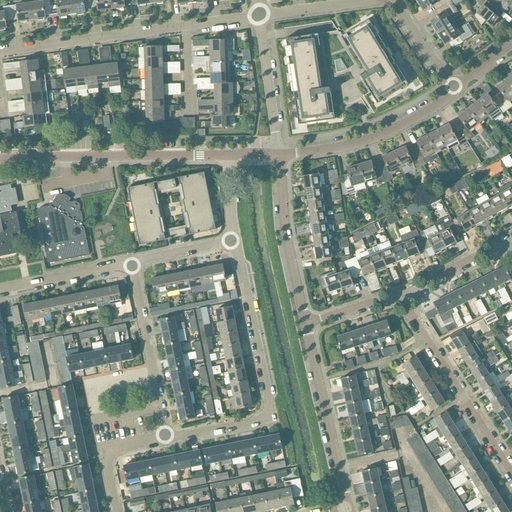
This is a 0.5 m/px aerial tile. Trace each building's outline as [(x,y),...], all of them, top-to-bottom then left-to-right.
[(39,18),(39,19),(44,19),(44,17),(46,17),(46,16),(53,15),(50,0),(43,0),(30,2),(33,19),(39,18)] [(70,0),(50,0),(53,15),(59,14),(59,15),(61,15),(61,17),(66,16),(66,14),(72,13),(70,0)] [(78,13),(78,14),(84,13),(84,12),(86,11),(92,10),(90,0),(70,0),(72,13),(78,13)] [(100,10),(101,11),(106,10),(106,9),(112,8),(110,0),(90,0),(92,10),(99,9),(99,10),(100,10)] [(110,0),(112,8),(117,7),(118,9),(124,8),(124,6),(125,6),(125,5),(132,4),(131,0),(110,0)] [(418,0),(424,10),(438,2),(441,7),(451,0),(450,0),(418,0)] [(431,20),(439,32),(453,23),(449,17),(458,12),(451,0),(441,7),(444,13),(431,20)] [(486,20),(493,26),(499,18),(505,11),(491,0),(475,0),(481,8),(476,13),(477,13),(474,16),(478,21),(478,20),(483,24),(486,20)] [(510,5),(511,6),(511,0),(499,0),(500,0),(499,0),(491,0),(505,11),(510,5)] [(21,21),(22,22),(27,21),(27,19),(33,19),(30,2),(17,4),(17,5),(10,6),(12,21),(19,20),(20,21),(21,21)] [(0,30),(6,29),(5,27),(7,27),(6,22),(12,21),(10,6),(3,7),(3,11),(0,11),(0,30)] [(360,75),(377,103),(409,84),(369,19),(341,36),(348,47),(353,44),(369,71),(361,76),(361,75),(360,75)] [(439,32),(446,44),(459,36),(463,41),(475,33),(468,23),(466,25),(466,24),(457,30),(453,23),(439,32)] [(286,38),(299,124),(335,119),(331,86),(330,86),(330,87),(321,88),(314,47),(320,46),(319,34),(286,38)] [(210,45),(210,52),(226,51),(225,39),(203,40),(203,46),(210,45)] [(144,47),(145,58),(163,57),(163,52),(169,52),(169,46),(144,47)] [(237,60),(250,59),(249,50),(237,50),(237,60)] [(204,57),(204,62),(226,62),(226,51),(210,52),(210,57),(204,57)] [(98,83),(108,82),(109,82),(106,57),(100,58),(101,65),(96,66),(98,83)] [(108,82),(109,88),(120,86),(120,81),(118,63),(112,64),(111,57),(106,57),(109,82),(108,82)] [(145,58),(145,69),(170,68),(170,63),(163,63),(163,57),(145,58)] [(333,61),(338,72),(346,69),(341,58),(333,61)] [(84,60),(88,90),(99,89),(98,83),(96,66),(90,66),(89,59),(84,60)] [(21,68),(22,73),(39,71),(38,60),(13,63),(14,68),(21,68)] [(76,86),(77,91),(88,90),(84,60),(79,61),(80,68),(75,68),(77,86),(76,86)] [(65,87),(76,86),(77,86),(75,68),(69,69),(68,62),(62,63),(65,87)] [(210,67),(211,73),(226,73),(226,62),(204,62),(204,67),(210,67)] [(145,69),(145,80),(163,79),(163,74),(170,73),(170,68),(145,69)] [(16,79),(16,85),(46,81),(44,70),(39,71),(22,73),(23,79),(16,79)] [(204,79),(204,84),(208,84),(229,83),(226,83),(226,73),(211,73),(211,79),(204,79)] [(145,80),(146,90),(171,89),(171,84),(164,84),(163,79),(145,80)] [(496,95),(507,110),(511,106),(511,105),(509,101),(511,98),(511,85),(507,79),(497,86),(501,91),(496,95)] [(24,89),(25,95),(47,92),(46,81),(16,85),(17,90),(24,89)] [(215,89),(215,95),(233,94),(239,94),(239,92),(239,91),(240,89),(239,87),(239,86),(238,85),(238,83),(229,83),(208,84),(208,89),(215,89)] [(146,90),(146,101),(164,101),(164,95),(171,95),(171,89),(146,90)] [(18,100),(19,106),(48,102),(47,92),(25,95),(25,100),(18,100)] [(208,100),(208,106),(233,105),(233,94),(215,95),(215,100),(208,100)] [(487,94),(478,101),(489,116),(493,121),(502,115),(502,114),(507,110),(496,95),(491,99),(487,94)] [(140,101),(140,113),(146,112),(171,111),(171,105),(164,105),(164,101),(146,101),(140,101)] [(468,108),(479,123),(489,116),(478,101),(468,108)] [(27,116),(41,114),(41,115),(46,114),(50,114),(48,102),(19,106),(20,111),(27,111),(27,116)] [(215,115),(215,116),(230,115),(230,116),(233,116),(233,105),(208,106),(208,110),(215,110),(215,115)] [(457,126),(467,142),(474,137),(471,132),(475,130),(473,127),(479,123),(468,108),(458,116),(463,122),(457,126)] [(146,112),(147,123),(165,123),(165,117),(172,117),(171,111),(146,112)] [(17,123),(18,128),(43,125),(47,125),(46,114),(41,115),(41,114),(27,116),(24,116),(24,122),(17,123)] [(205,122),(205,128),(230,127),(230,116),(230,115),(215,116),(215,115),(212,115),(212,122),(205,122)] [(451,146),(452,148),(459,145),(460,147),(467,142),(457,126),(452,129),(448,124),(438,129),(447,146),(448,148),(451,146)] [(436,152),(437,154),(441,152),(440,150),(447,146),(438,129),(427,135),(436,152)] [(436,152),(427,135),(416,141),(419,147),(414,149),(422,166),(428,163),(425,158),(436,152)] [(506,144),(499,150),(503,156),(511,150),(506,144)] [(401,169),(404,175),(422,166),(414,149),(408,152),(405,146),(394,151),(402,168),(401,169)] [(379,164),(386,182),(393,179),(392,175),(396,173),(395,171),(401,169),(402,168),(394,151),(383,157),(385,162),(379,164)] [(490,176),(491,177),(506,170),(501,160),(485,168),(489,176),(490,176)] [(359,164),(365,183),(376,180),(377,185),(386,182),(379,164),(373,167),(371,161),(359,164)] [(353,186),(365,183),(359,164),(347,167),(349,174),(343,176),(347,193),(354,191),(353,186)] [(338,183),(337,170),(328,171),(330,184),(338,183)] [(190,234),(190,235),(216,229),(205,172),(178,177),(178,178),(179,178),(180,185),(182,184),(185,199),(183,199),(186,213),(188,212),(190,227),(189,227),(190,234)] [(304,189),(321,186),(319,173),(302,176),(304,189)] [(499,194),(508,209),(511,206),(511,179),(510,175),(507,177),(510,182),(497,190),(499,194)] [(439,179),(442,186),(450,183),(446,176),(439,179)] [(158,182),(160,191),(177,187),(175,178),(172,179),(161,182),(161,181),(158,182)] [(128,188),(140,245),(166,240),(166,239),(164,232),(163,233),(160,218),(161,218),(159,204),(157,205),(154,190),(156,190),(154,183),(155,183),(155,182),(128,188)] [(0,256),(17,253),(12,234),(21,232),(16,211),(12,212),(11,205),(15,204),(11,184),(0,186),(0,256)] [(321,186),(304,189),(306,201),(323,197),(321,186)] [(422,200),(426,208),(442,200),(438,191),(422,200)] [(39,208),(38,210),(43,241),(44,241),(44,243),(47,262),(50,262),(73,258),(75,257),(76,257),(88,255),(89,253),(87,240),(85,239),(86,238),(84,228),(82,226),(84,224),(81,212),(79,210),(80,209),(80,207),(80,206),(80,205),(79,203),(78,202),(76,201),(74,201),(73,201),(72,202),(71,202),(70,203),(70,204),(68,203),(69,201),(71,198),(70,197),(65,194),(56,196),(53,201),(53,202),(51,206),(39,208)] [(489,199),(498,214),(508,209),(499,194),(489,199)] [(323,197),(306,201),(308,212),(325,209),(323,197)] [(479,205),(487,220),(498,214),(489,199),(479,205)] [(468,211),(477,227),(487,220),(479,205),(468,211)] [(325,209),(308,212),(310,224),(327,221),(325,209)] [(464,230),(466,232),(477,227),(468,211),(458,218),(464,230)] [(390,215),(394,223),(400,221),(396,213),(390,215)] [(394,223),(390,215),(386,218),(390,226),(394,223)] [(452,220),(459,233),(464,230),(458,218),(452,220)] [(438,233),(446,249),(457,243),(453,236),(459,233),(452,220),(443,225),(440,220),(433,223),(435,226),(438,233)] [(327,221),(310,224),(311,236),(329,233),(327,221)] [(372,232),(372,234),(377,231),(374,224),(369,226),(372,232)] [(361,238),(361,239),(368,236),(372,234),(372,232),(369,226),(358,231),(359,234),(361,238)] [(446,249),(438,233),(435,226),(423,231),(425,234),(420,236),(417,229),(416,230),(419,236),(425,249),(432,247),(435,254),(446,249)] [(168,232),(169,239),(187,235),(185,228),(168,232)] [(416,230),(400,236),(403,243),(402,243),(409,259),(426,252),(419,236),(416,230)] [(353,234),(357,241),(361,239),(361,238),(359,234),(358,231),(353,234)] [(329,233),(311,236),(313,248),(331,245),(329,233)] [(397,263),(409,259),(402,243),(391,247),(397,263)] [(331,257),(333,257),(331,245),(313,248),(315,260),(316,260),(317,266),(332,263),(331,257)] [(367,250),(367,251),(369,256),(375,272),(386,268),(380,252),(377,246),(367,250)] [(380,252),(386,268),(397,263),(391,247),(380,252)] [(351,259),(358,278),(364,275),(364,277),(375,272),(369,256),(367,251),(355,256),(356,257),(351,259)] [(337,274),(342,290),(354,286),(352,280),(358,278),(351,259),(345,262),(348,270),(337,274)] [(217,299),(218,303),(231,301),(229,293),(223,294),(220,282),(226,281),(222,264),(210,266),(214,283),(217,299)] [(198,269),(202,286),(214,283),(210,266),(198,269)] [(501,289),(504,288),(505,287),(504,283),(511,280),(505,267),(492,273),(499,286),(501,289)] [(187,271),(190,288),(202,286),(198,269),(187,271)] [(175,274),(179,291),(190,288),(187,271),(175,274)] [(336,271),(318,278),(322,290),(328,288),(331,294),(342,290),(337,274),(336,271)] [(492,273),(480,279),(487,292),(499,286),(492,273)] [(163,276),(167,293),(179,291),(175,274),(163,276)] [(167,293),(163,276),(151,279),(155,296),(167,293)] [(480,279),(469,286),(475,298),(487,292),(480,279)] [(109,305),(111,310),(116,309),(115,304),(121,302),(120,299),(128,298),(125,284),(106,288),(109,305)] [(469,286),(457,292),(463,304),(475,298),(469,286)] [(94,290),(98,307),(109,305),(106,288),(94,290)] [(508,295),(504,288),(498,291),(501,298),(508,295)] [(82,293),(86,310),(98,307),(94,290),(82,293)] [(457,292),(445,298),(451,310),(463,304),(457,292)] [(70,295),(74,312),(86,310),(82,293),(70,295)] [(58,298),(62,315),(74,312),(70,295),(58,298)] [(508,295),(501,298),(505,305),(511,301),(508,295)] [(47,300),(51,317),(62,315),(58,298),(47,300)] [(445,298),(433,304),(439,317),(442,322),(451,317),(450,315),(453,314),(451,310),(445,298)] [(474,303),(478,310),(484,307),(480,299),(474,303)] [(39,319),(41,327),(45,326),(44,318),(51,317),(47,300),(35,302),(39,319)] [(39,319),(35,302),(23,305),(26,322),(39,319)] [(150,309),(151,317),(171,313),(170,308),(169,303),(159,305),(159,307),(150,309)] [(5,322),(14,320),(21,318),(18,305),(11,307),(13,316),(4,318),(5,322)] [(196,310),(199,327),(204,326),(202,315),(208,313),(207,307),(196,310)] [(215,310),(218,323),(234,319),(232,307),(215,310)] [(484,307),(478,310),(481,316),(488,313),(484,307)] [(189,320),(190,327),(197,325),(194,310),(182,313),(184,321),(189,320)] [(453,314),(450,315),(453,322),(460,318),(457,312),(453,314)] [(494,313),(483,318),(487,326),(498,320),(494,313)] [(160,320),(162,332),(177,329),(174,317),(160,320)] [(464,325),(460,318),(453,322),(457,328),(464,325)] [(218,323),(220,335),(237,332),(234,319),(218,323)] [(392,335),(388,321),(375,325),(379,339),(392,335)] [(113,327),(114,333),(127,331),(126,324),(113,327)] [(375,325),(362,329),(367,343),(369,350),(374,348),(372,341),(379,339),(375,325)] [(114,333),(113,327),(103,329),(105,335),(114,333)] [(162,332),(165,345),(180,342),(177,329),(162,332)] [(362,329),(350,333),(354,347),(367,343),(362,329)] [(99,337),(97,330),(88,332),(89,339),(90,339),(99,337)] [(461,330),(449,336),(453,341),(459,351),(462,349),(480,338),(479,336),(477,333),(467,339),(467,338),(464,334),(461,330)] [(89,339),(88,332),(79,333),(80,340),(89,339)] [(237,332),(220,335),(223,347),(239,344),(237,332)] [(348,349),(354,347),(350,333),(337,337),(343,355),(349,353),(348,349)] [(19,345),(27,343),(26,335),(17,337),(19,345)] [(64,343),(64,344),(73,342),(72,335),(63,337),(64,343)] [(52,338),(53,345),(64,343),(62,336),(52,338)] [(459,351),(466,361),(481,352),(477,346),(483,343),(480,338),(459,351)] [(29,350),(39,348),(38,341),(27,344),(29,350)] [(165,345),(167,357),(182,355),(180,342),(165,345)] [(195,352),(202,350),(200,342),(194,343),(195,352)] [(19,345),(21,355),(29,353),(29,350),(27,344),(27,343),(19,345)] [(64,343),(53,345),(55,351),(65,349),(64,343)] [(130,344),(117,347),(120,361),(133,359),(130,344)] [(223,347),(219,348),(220,353),(224,353),(225,360),(242,357),(239,344),(223,347)] [(7,347),(0,348),(0,361),(10,360),(9,354),(18,352),(17,345),(7,347)] [(382,349),(385,358),(399,353),(396,346),(389,348),(389,347),(382,349)] [(105,349),(108,364),(120,361),(117,347),(105,349)] [(105,349),(92,352),(95,366),(108,364),(105,349)] [(202,350),(195,352),(197,361),(204,360),(202,350)] [(377,351),(370,354),(373,363),(380,361),(377,351)] [(493,358),(496,356),(493,351),(489,353),(483,356),(481,352),(466,361),(472,371),(493,358)] [(79,354),(83,369),(95,366),(92,352),(79,354)] [(31,361),(42,359),(41,353),(30,355),(31,361)] [(68,360),(69,366),(70,372),(83,369),(79,354),(67,357),(68,360)] [(182,355),(167,357),(170,370),(185,367),(184,361),(190,360),(189,354),(182,355)] [(365,355),(357,358),(360,367),(367,365),(365,355)] [(396,377),(399,382),(422,368),(415,356),(402,364),(407,370),(396,377)] [(495,363),(499,360),(496,356),(493,358),(472,371),(478,381),(493,372),(490,367),(496,363),(495,363)] [(228,372),(244,369),(242,357),(225,360),(228,372)] [(43,365),(42,359),(31,361),(32,367),(43,365)] [(345,362),(348,370),(355,368),(352,359),(345,362)] [(0,361),(0,374),(22,370),(24,370),(31,368),(30,363),(11,367),(10,360),(0,361)] [(206,364),(209,376),(214,375),(222,374),(220,366),(212,367),(211,363),(206,364)] [(43,365),(32,367),(34,374),(44,372),(43,365)] [(59,375),(70,372),(68,366),(58,368),(59,375)] [(170,370),(173,383),(187,380),(185,367),(170,370)] [(200,377),(207,376),(205,367),(199,368),(200,377)] [(31,368),(24,370),(24,371),(27,383),(34,382),(31,368)] [(399,382),(403,388),(410,384),(406,378),(410,376),(417,387),(430,379),(422,368),(399,382)] [(229,378),(230,384),(247,381),(244,369),(228,372),(224,373),(225,379),(229,378)] [(22,370),(0,374),(0,385),(0,388),(15,385),(14,379),(23,377),(22,370)] [(367,379),(369,386),(378,384),(375,370),(367,372),(369,378),(367,379)] [(478,381),(485,391),(509,376),(510,376),(507,371),(503,374),(502,373),(496,377),(493,372),(478,381)] [(44,372),(34,374),(35,380),(46,378),(44,372)] [(59,375),(60,381),(71,379),(70,372),(59,375)] [(207,376),(200,377),(202,386),(209,385),(207,376)] [(341,379),(344,392),(358,389),(358,388),(364,387),(363,382),(357,383),(355,376),(341,379)] [(509,383),(511,381),(511,378),(510,376),(509,376),(485,391),(491,402),(503,395),(499,389),(509,383)] [(411,400),(414,405),(421,401),(425,399),(437,391),(430,379),(417,387),(421,393),(411,400)] [(173,383),(175,395),(190,392),(187,380),(173,383)] [(232,390),(233,397),(249,394),(247,381),(230,384),(230,385),(226,386),(227,391),(232,390)] [(58,387),(60,400),(75,397),(72,384),(62,386),(58,387)] [(211,388),(214,401),(220,400),(219,400),(216,387),(211,388)] [(384,388),(370,392),(372,399),(380,397),(380,396),(386,395),(384,388)] [(344,392),(347,404),(361,401),(365,400),(364,394),(360,395),(358,389),(344,392)] [(39,392),(41,404),(48,402),(46,391),(39,392)] [(437,391),(425,399),(432,411),(445,403),(437,391)] [(175,395),(178,408),(192,405),(190,392),(175,395)] [(249,394),(233,397),(235,409),(236,409),(237,409),(252,406),(249,394)] [(2,398),(5,411),(20,408),(17,395),(2,398)] [(491,402),(498,412),(511,402),(511,395),(509,397),(511,402),(509,404),(503,395),(491,402)] [(60,400),(63,412),(77,409),(75,397),(60,400)] [(220,400),(214,401),(217,415),(223,414),(220,400)] [(212,401),(205,402),(208,415),(210,415),(214,414),(215,414),(212,401)] [(361,401),(347,404),(350,417),(364,414),(371,412),(370,406),(362,408),(361,401)] [(415,406),(408,411),(411,416),(425,407),(421,401),(414,405),(415,406)] [(44,416),(51,415),(48,402),(41,404),(44,416)] [(511,402),(498,412),(504,422),(511,417),(511,409),(511,410),(511,409),(511,402)] [(373,404),(375,411),(383,409),(382,403),(373,404)] [(34,412),(41,411),(39,404),(33,405),(34,412)] [(180,421),(195,418),(192,405),(178,408),(180,421)] [(387,408),(389,417),(396,416),(394,405),(387,406),(387,407),(387,408)] [(5,411),(8,423),(23,420),(20,408),(5,411)] [(63,412),(58,413),(61,426),(80,422),(77,409),(63,412)] [(434,419),(438,426),(434,428),(435,431),(437,434),(453,423),(446,412),(434,419)] [(353,430),(367,427),(386,422),(385,415),(376,417),(377,419),(365,421),(364,414),(350,417),(353,430)] [(46,429),(53,427),(51,415),(44,416),(46,429)] [(400,417),(403,427),(411,425),(405,416),(400,417)] [(391,430),(397,428),(395,418),(388,420),(391,430)] [(8,423),(10,436),(25,433),(23,420),(8,423)] [(38,430),(45,429),(43,421),(36,422),(38,430)] [(67,432),(68,437),(83,434),(80,422),(61,426),(62,433),(67,432)] [(437,434),(439,437),(440,439),(444,436),(448,442),(460,434),(453,423),(437,434)] [(53,427),(46,429),(48,439),(55,437),(53,427)] [(367,427),(353,430),(356,442),(370,439),(377,438),(376,432),(368,433),(367,427)] [(388,428),(379,430),(380,437),(389,435),(388,428)] [(45,429),(38,430),(40,441),(47,439),(45,429)] [(439,437),(437,434),(435,431),(430,434),(434,440),(439,437)] [(10,436),(13,448),(28,445),(25,433),(10,436)] [(70,445),(61,447),(62,452),(71,450),(85,447),(83,434),(68,437),(70,445)] [(279,434),(266,437),(269,451),(270,451),(272,458),(277,456),(276,449),(282,448),(279,434)] [(411,447),(422,440),(418,434),(407,441),(411,447)] [(434,440),(430,434),(423,438),(427,444),(434,440)] [(460,434),(448,442),(452,448),(448,450),(450,452),(452,455),(455,453),(467,446),(460,434)] [(266,437),(254,439),(256,453),(269,451),(266,437)] [(241,442),(244,456),(245,456),(256,453),(254,439),(241,442)] [(356,442),(359,456),(373,452),(370,439),(356,442)] [(391,440),(382,442),(384,450),(392,448),(391,440)] [(425,445),(422,440),(411,447),(414,451),(425,445)] [(246,463),(245,456),(244,456),(241,442),(229,444),(231,458),(238,457),(240,464),(245,463),(246,463)] [(229,444),(216,447),(219,461),(231,458),(229,444)] [(15,461),(33,457),(32,452),(29,453),(28,445),(13,448),(15,461)] [(425,445),(414,451),(417,457),(428,450),(425,445)] [(455,453),(462,464),(474,457),(467,446),(455,453)] [(88,460),(85,447),(71,450),(73,463),(88,460)] [(206,463),(219,461),(216,447),(203,449),(206,463)] [(199,450),(186,452),(189,467),(202,464),(199,450)] [(428,450),(417,457),(420,462),(431,455),(428,450)] [(58,452),(52,454),(54,467),(61,466),(58,452)] [(174,455),(177,469),(189,467),(186,452),(174,455)] [(450,452),(443,456),(447,462),(454,458),(450,452)] [(50,454),(43,455),(46,469),(53,468),(50,454)] [(174,455),(161,458),(164,472),(165,472),(170,471),(177,469),(174,455)] [(420,462),(424,467),(435,460),(431,455),(420,462)] [(39,456),(33,457),(15,461),(18,474),(33,471),(32,465),(40,463),(39,456)] [(440,466),(447,462),(443,456),(437,460),(440,466)] [(469,476),(482,468),(474,457),(462,464),(466,470),(462,472),(463,473),(466,478),(469,476)] [(161,458),(149,460),(152,474),(164,472),(161,458)] [(136,463),(139,477),(152,474),(149,460),(136,463)] [(435,460),(424,467),(427,473),(438,466),(435,460)] [(271,464),(273,470),(286,468),(284,461),(271,464)] [(127,480),(139,477),(136,463),(124,465),(127,480)] [(74,467),(70,468),(71,475),(72,480),(76,479),(91,476),(88,464),(74,467)] [(246,468),(248,475),(257,473),(256,466),(246,468)] [(427,473),(430,478),(441,471),(438,466),(427,473)] [(248,475),(246,468),(238,470),(239,477),(248,475)] [(362,471),(365,485),(379,481),(376,468),(362,471)] [(469,476),(476,487),(489,479),(482,468),(469,476)] [(58,483),(64,482),(62,470),(55,471),(58,483)] [(397,470),(389,472),(391,478),(399,476),(397,470)] [(192,480),(193,487),(206,484),(204,471),(199,472),(200,478),(192,480)] [(441,471),(430,478),(434,483),(445,476),(441,471)] [(49,485),(56,484),(53,472),(46,473),(49,485)] [(463,473),(457,477),(462,485),(468,481),(466,478),(463,473)] [(221,474),(209,476),(211,483),(223,480),(221,474)] [(19,478),(22,491),(36,488),(34,475),(19,478)] [(94,489),(91,476),(76,479),(79,492),(94,489)] [(445,476),(434,483),(437,489),(448,482),(445,476)] [(405,491),(411,489),(408,477),(402,478),(405,491)] [(462,485),(457,477),(449,481),(454,489),(462,485)] [(278,491),(281,507),(294,505),(292,499),(303,496),(300,479),(284,482),(285,489),(278,491)] [(496,490),(489,479),(476,487),(480,493),(477,495),(478,498),(480,500),(496,490)] [(365,485),(368,497),(382,494),(379,481),(365,485)] [(392,484),(394,491),(402,489),(400,482),(392,484)] [(441,494),(452,488),(448,482),(437,489),(441,494)] [(173,483),(167,485),(169,491),(178,490),(178,489),(176,483),(173,483)] [(169,491),(167,485),(158,487),(159,493),(169,491)] [(193,488),(194,494),(209,491),(208,485),(193,488)] [(22,491),(24,503),(39,500),(36,488),(22,491)] [(180,490),(181,496),(194,494),(193,488),(180,490)] [(405,491),(406,497),(418,495),(417,488),(411,489),(405,491)] [(455,493),(452,488),(441,494),(444,500),(455,493)] [(79,492),(82,504),(96,501),(94,489),(79,492)] [(143,496),(142,489),(129,492),(131,499),(143,496)] [(168,493),(169,499),(181,496),(180,490),(168,493)] [(483,498),(490,509),(491,509),(503,502),(496,490),(483,498)] [(265,493),(268,510),(281,507),(278,491),(265,493)] [(240,498),(242,511),(255,511),(253,496),(246,497),(246,493),(240,494),(241,498),(240,498)] [(253,496),(255,511),(256,511),(268,510),(265,493),(253,496)] [(455,493),(444,500),(448,506),(459,499),(455,493)] [(382,494),(368,497),(371,510),(385,507),(382,494)] [(396,504),(405,502),(403,495),(395,497),(396,504)] [(407,503),(420,500),(418,495),(406,497),(407,503)] [(131,507),(145,505),(144,503),(143,498),(129,501),(131,507)] [(228,500),(230,511),(242,511),(240,498),(228,500)] [(478,498),(472,502),(475,507),(482,503),(480,500),(478,498)] [(63,508),(70,507),(68,499),(61,500),(63,508)] [(459,499),(448,506),(451,511),(462,505),(459,499)] [(24,503),(26,511),(41,511),(39,500),(24,503)] [(54,510),(61,509),(59,500),(52,502),(54,510)] [(230,511),(228,500),(215,503),(217,511),(230,511)] [(409,509),(421,506),(420,500),(407,503),(409,509)] [(82,504),(83,511),(98,511),(96,501),(82,504)] [(469,511),(475,507),(472,502),(465,506),(469,511)] [(484,511),(509,511),(503,502),(491,509),(490,509),(484,511)]
